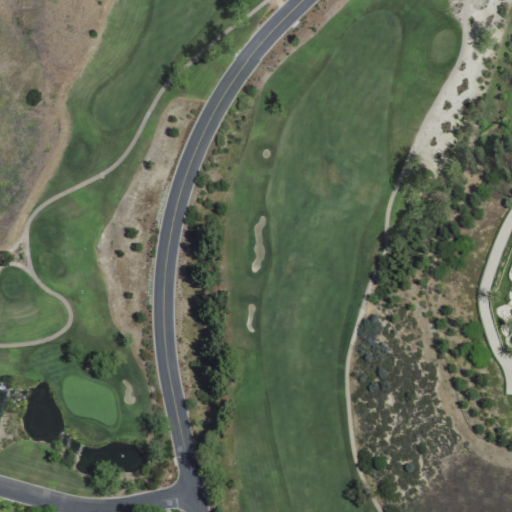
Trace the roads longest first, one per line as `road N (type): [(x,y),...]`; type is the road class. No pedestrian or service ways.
road 1 (residential): [(308,0),(218,109),(176,215),(166,341),(199,511)]
road 2 (residential): [(196,494),(108,511),(0,487)]
